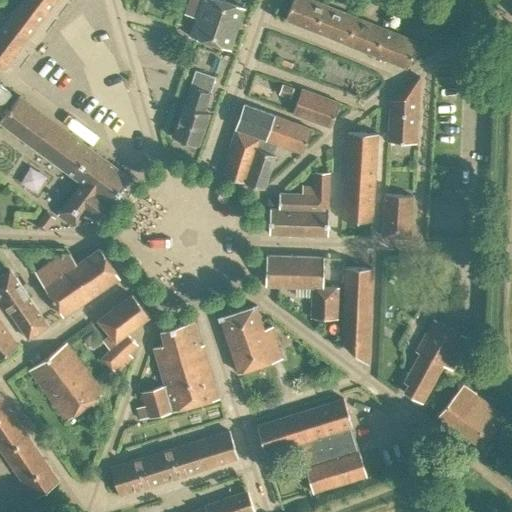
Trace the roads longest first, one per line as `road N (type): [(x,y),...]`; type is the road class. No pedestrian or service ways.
road 1 (residential): [(212,259),(479,464)]
road 2 (residential): [(217,222),(430,61)]
road 3 (residential): [(215,240),(474,248)]
road 4 (residential): [(267,511),(195,264)]
road 5 (residential): [(91,511),(177,269)]
road 6 (residential): [(198,214),(269,0)]
road 7 (residential): [(179,207),(114,0)]
road 8 (residential): [(0,375),(166,252)]
road 9 (residential): [(0,236),(156,236)]
